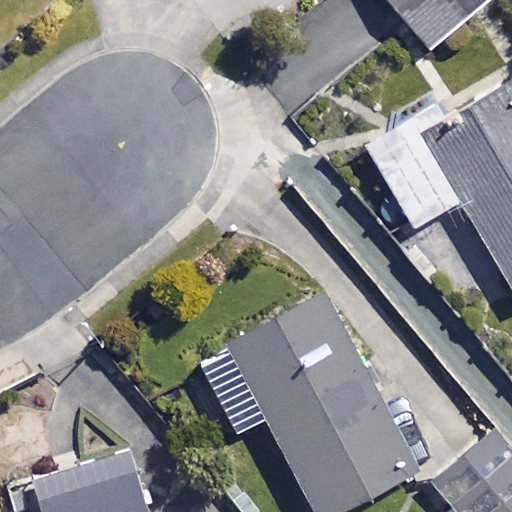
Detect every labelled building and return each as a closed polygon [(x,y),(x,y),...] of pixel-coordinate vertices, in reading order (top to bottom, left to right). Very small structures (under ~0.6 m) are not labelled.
[(491,0),(390,0),(433,50),(491,0)] [(511,87),(449,124),(438,105),(368,145),(417,229),(464,202),(511,284),(511,87)] [(340,511),(417,471),(321,291),(198,356),(240,434),(269,418),(319,511),(340,511)] [(511,511),(511,453),(505,444),(441,491),(456,511),(511,511)] [(153,511),(131,449),(37,481),(48,511),(153,511)]
